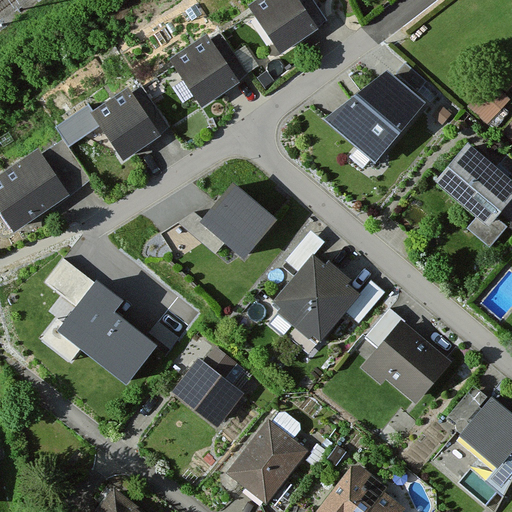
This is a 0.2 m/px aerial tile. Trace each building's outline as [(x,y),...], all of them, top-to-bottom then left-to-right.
[(306,0),(273,0),(247,21),(276,57),(323,20),(306,0)] [(219,44),(176,75),(205,115),(248,84),(219,44)] [(386,74),(330,130),(367,167),(423,112),(386,74)] [(489,90),(468,111),(483,125),(504,104),(489,90)] [(148,97),(102,132),(131,172),(178,137),(148,97)] [(511,124),(502,135),(511,143),(511,124)] [(66,194),(89,179),(63,139),(40,154),(66,194)] [(511,190),(466,148),(432,184),(486,233),(511,205),(511,190)] [(39,152),(0,176),(0,209),(12,228),(66,194),(40,154),(39,152)] [(231,180),(196,223),(247,264),(282,220),(231,180)] [(301,234),(254,287),(331,356),(379,303),(301,234)] [(76,306),(95,282),(64,257),(45,282),(76,306)] [(76,306),(59,329),(126,381),(153,346),(112,314),(121,301),(95,282),(76,306)] [(394,322),(360,365),(411,405),(445,362),(394,322)] [(194,361),(166,398),(215,435),(243,398),(194,361)] [(511,411),(486,391),(428,465),(483,508),(511,471),(511,411)] [(263,425),(225,475),(272,511),(310,460),(263,425)] [(408,511),(346,463),(306,511),(408,511)] [(134,511),(111,494),(97,511),(134,511)]
